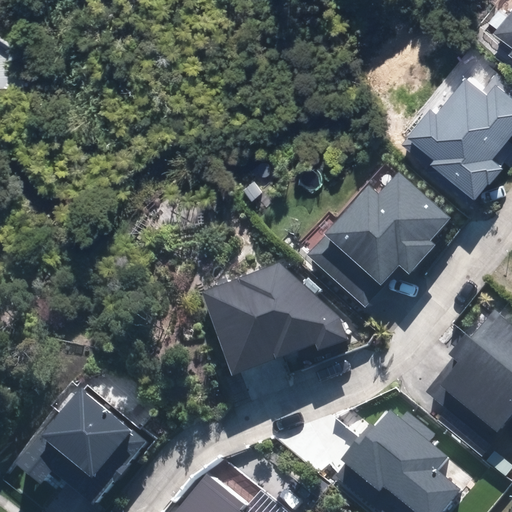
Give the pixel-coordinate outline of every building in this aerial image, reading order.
[(511,50),(509,55),(511,57),(511,11),(494,34),(511,47),(511,50)] [(434,167),(474,200),(488,183),(490,184),(503,168),(492,160),(511,135),(511,98),(495,85),(486,96),(465,78),(436,114),(430,109),(407,138),(409,140),(404,147),(432,170),(434,167)] [(423,270),(448,241),(443,237),(463,214),(411,169),(392,191),(379,180),(314,257),(372,307),(412,260),(423,270)] [(211,292),(244,375),(273,363),(282,385),(305,375),(297,354),(332,340),(335,348),(364,337),(355,313),(293,260),(211,292)] [(463,354),(429,392),(452,413),(446,419),(489,457),(511,431),(511,301),(511,300),(463,354)] [(52,470),(92,504),(145,442),(81,387),(15,464),(40,484),(52,470)] [(335,477),(378,511),(442,511),(461,489),(437,470),(448,457),(429,441),(436,433),(407,410),(400,419),(389,410),(375,427),(370,423),(340,459),(346,464),(335,477)] [(174,511),(244,511),(240,508),(244,504),(205,473),(174,511)]
